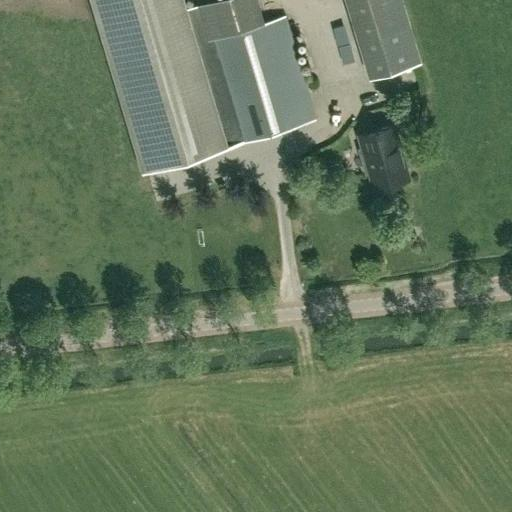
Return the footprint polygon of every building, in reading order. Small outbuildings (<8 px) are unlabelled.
[(315,119),(284,15),(263,21),(256,0),(211,0),(188,7),(185,0),(91,0),(140,167),(201,153),(225,145),(315,119)] [(421,60),(403,0),(346,0),(369,75),(421,60)] [(392,124),(357,134),(361,147),(357,148),(364,172),(368,171),(372,188),(407,178),(392,124)] [(503,278),(511,277),(511,257),(503,257),(503,278)] [(368,303),(390,302),(389,288),(367,289),(368,303)]
